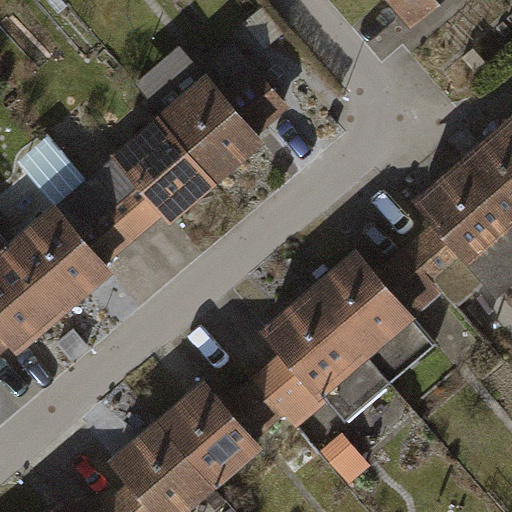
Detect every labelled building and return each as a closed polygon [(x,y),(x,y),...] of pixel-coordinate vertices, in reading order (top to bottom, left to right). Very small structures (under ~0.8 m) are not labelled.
[(376,0),(390,17),(410,0),(376,0)] [(201,62),(155,102),(218,176),(265,135),(258,126),(222,86),(201,62)] [(258,126),(284,104),(248,64),(222,86),(258,126)] [(155,102),(104,147),(133,180),(162,214),(167,220),(218,176),(155,102)] [(511,109),(511,108),(462,150),(511,207),(511,109)] [(511,207),(462,150),(413,193),(441,225),(489,281),(509,303),(511,300),(511,207)] [(104,265),(133,239),(104,206),(75,173),(45,198),(104,265)] [(133,239),(162,214),(133,180),(104,206),(133,239)] [(45,198),(0,237),(0,245),(63,318),(113,275),(104,265),(45,198)] [(460,306),(489,281),(441,225),(411,251),(451,296),(460,306)] [(382,276),(352,243),(304,284),(400,395),(448,353),(421,322),(382,276)] [(0,245),(0,342),(6,350),(15,360),(63,318),(0,245)] [(421,322),(451,296),(411,251),(382,276),(421,322)] [(400,395),(304,284),(256,326),(284,359),(324,405),(352,437),(400,395)] [(295,430),(324,405),(284,359),(255,384),(285,419),(295,430)] [(198,377),(149,420),(216,497),(265,454),(256,444),(226,409),(198,377)] [(256,444),(285,419),(255,384),(226,409),(256,444)] [(149,420),(99,463),(128,495),(142,511),(198,511),(216,497),(149,420)] [(142,511),(128,495),(108,511),(142,511)]
